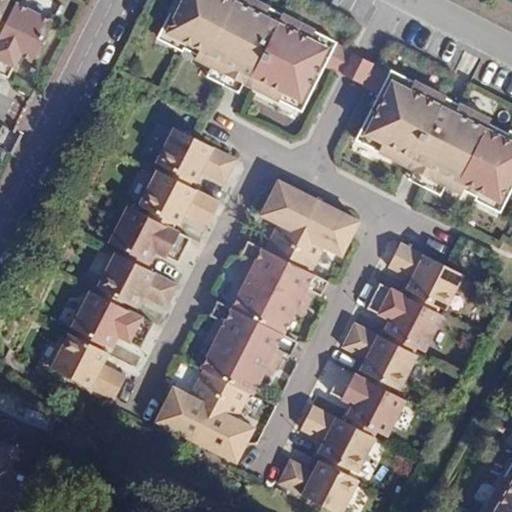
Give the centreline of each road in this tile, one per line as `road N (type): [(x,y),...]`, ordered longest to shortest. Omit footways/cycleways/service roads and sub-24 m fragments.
road 1 (residential): [(319,156),(399,202),(270,435)]
road 2 (residential): [(151,375),(276,134),(319,156)]
road 3 (residential): [(0,228),(117,0)]
road 4 (residential): [(319,156),(396,0)]
